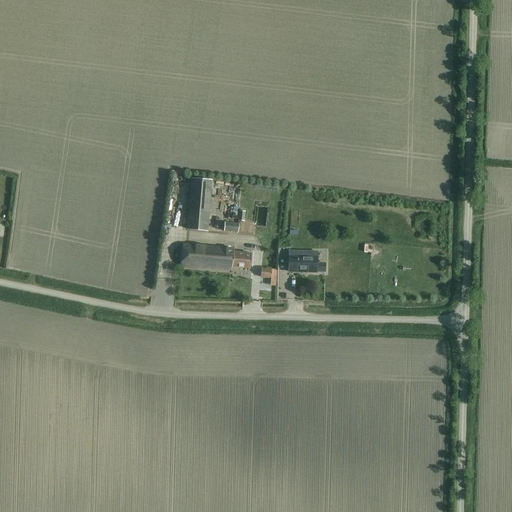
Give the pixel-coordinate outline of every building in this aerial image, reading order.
[(207,231),(211,181),(191,179),(187,229),(207,231)] [(370,248),(369,240),(361,240),(362,248),(370,248)] [(183,245),(181,267),(231,272),(231,269),(250,271),(251,255),(238,254),(238,250),(183,245)] [(316,272),(325,272),(325,264),(317,264),(317,256),(304,256),(304,252),(289,252),(288,272),(316,272)] [(261,268),(260,278),(270,279),(271,269),(261,268)]
